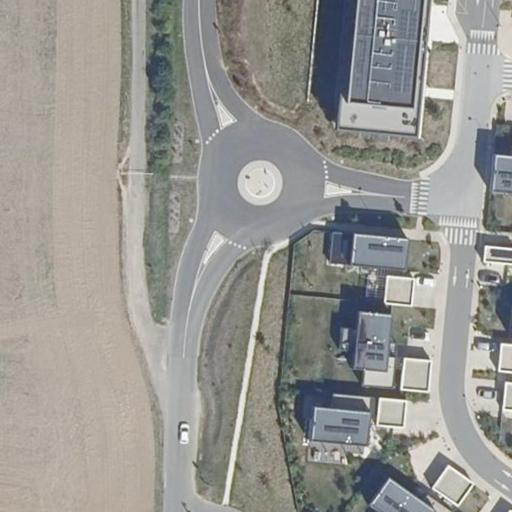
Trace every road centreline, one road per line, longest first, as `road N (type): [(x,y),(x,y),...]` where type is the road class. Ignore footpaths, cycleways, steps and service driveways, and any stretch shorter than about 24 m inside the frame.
road 1 (track): [(179,403),(137,308),(137,0)]
road 2 (residential): [(466,204),(452,388),(462,430),(511,483)]
road 3 (tertiary): [(176,488),(179,403),(200,290)]
road 4 (residential): [(302,190),(466,204)]
road 5 (tertiary): [(202,0),(201,30),(239,147)]
road 6 (residential): [(466,204),(481,75)]
